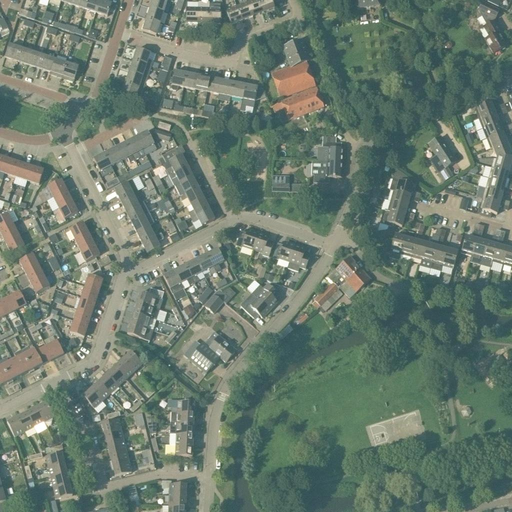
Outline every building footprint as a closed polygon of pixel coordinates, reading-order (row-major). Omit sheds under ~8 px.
[(84,9),(87,0),(74,0),(73,6),(84,9)] [(95,13),(100,0),(98,0),(87,0),(84,9),(95,13)] [(111,4),(100,0),(95,13),(107,17),(110,9),(115,11),(116,6),(111,5),(111,4)] [(152,0),(150,8),(164,13),(167,1),(163,0),(152,0)] [(263,13),(257,0),(254,0),(247,3),(252,18),(263,13)] [(270,0),(257,0),(263,13),(274,9),(270,0)] [(343,0),(344,1),(349,0),(355,0),(357,10),(380,7),(378,0),(343,0)] [(252,18),(247,3),(236,7),(242,22),(252,18)] [(495,19),(495,20),(499,11),(482,3),(478,11),(478,12),(487,26),(483,28),(489,38),(485,40),(493,55),(506,47),(498,33),(499,32),(493,22),(495,19)] [(242,22),(236,7),(225,11),(231,26),(242,22)] [(146,20),(160,24),(164,13),(150,8),(146,20)] [(197,25),(198,9),(186,9),(186,25),(197,25)] [(209,25),(209,9),(198,9),(197,25),(209,25)] [(221,10),(209,9),(209,25),(221,26),(221,10)] [(45,12),(43,19),(49,21),(52,22),(54,15),(45,12)] [(0,23),(4,30),(12,25),(7,17),(0,21),(0,23)] [(18,18),(16,25),(33,30),(35,23),(18,18)] [(146,20),(143,31),(156,36),(160,24),(146,20)] [(66,26),(65,30),(70,31),(68,40),(80,43),(83,29),(66,26)] [(271,74),(280,99),(315,86),(306,62),(308,61),(301,42),(284,48),(291,67),(271,74)] [(17,62),(21,49),(9,45),(5,58),(17,62)] [(17,62),(28,65),(32,53),(21,49),(17,62)] [(133,61),(146,66),(150,54),(137,49),(133,61)] [(32,53),(28,65),(40,69),(44,56),(32,53)] [(50,75),(55,60),(44,56),(40,69),(50,73),(50,75)] [(162,71),(168,73),(172,60),(164,58),(161,68),(163,69),(162,71)] [(62,79),(66,64),(55,60),(50,75),(62,79)] [(129,73),(143,77),(146,66),(133,61),(129,73)] [(66,64),(62,79),(73,83),(78,68),(66,64)] [(184,88),(186,74),(174,72),(171,86),(172,86),(171,89),(172,91),(176,92),(177,91),(178,87),(184,88)] [(125,84),(144,90),(147,79),(142,77),(143,77),(129,73),(125,84)] [(186,74),(184,88),(195,91),(198,77),(186,74)] [(198,77),(195,91),(207,93),(210,79),(198,77)] [(210,79),(207,93),(219,95),(222,81),(210,79)] [(230,103),(231,98),(233,84),(222,81),(219,95),(218,98),(225,100),(225,102),(230,103)] [(125,84),(121,96),(135,100),(140,102),(143,91),(144,90),(125,84)] [(242,100),(245,86),(233,84),(231,98),(242,100)] [(257,88),(245,86),(242,100),(240,112),(244,113),(245,107),(253,109),(257,88)] [(263,90),(257,89),(255,102),(266,98),(263,90)] [(316,90),(281,103),(274,106),(276,113),(284,111),(288,122),(323,108),(316,90)] [(163,108),(173,110),(174,102),(164,100),(163,108)] [(478,120),(495,113),(491,103),(474,110),(478,120)] [(495,113),(478,120),(482,130),(499,123),(495,113)] [(267,116),(263,121),(268,125),(272,119),(267,116)] [(168,126),(163,124),(159,123),(158,128),(169,131),(171,127),(168,126)] [(499,123),(482,130),(486,140),(503,133),(499,123)] [(147,132),(136,138),(143,150),(146,156),(156,150),(154,145),(147,132)] [(490,150),(510,142),(509,142),(507,143),(503,133),(486,140),(490,150)] [(143,150),(136,138),(126,143),(132,156),(143,150)] [(318,149),(317,163),(342,164),(342,163),(342,149),(341,149),(341,144),(335,144),(336,138),(323,138),(322,149),(318,149)] [(440,138),(428,145),(436,156),(429,161),(443,183),(453,177),(447,168),(456,163),(440,138)] [(493,149),(496,159),(511,158),(511,156),(511,154),(511,153),(511,148),(510,142),(490,150),(493,149)] [(132,156),(126,143),(115,149),(121,161),(132,156)] [(104,154),(111,167),(121,161),(115,149),(104,154)] [(163,159),(166,164),(169,162),(172,168),(166,171),(168,176),(187,167),(181,156),(178,157),(174,150),(162,157),(163,159)] [(111,167),(104,154),(93,160),(100,172),(111,167)] [(0,172),(4,174),(9,160),(0,157),(0,172)] [(511,160),(511,158),(496,159),(494,169),(491,168),(491,169),(511,174),(511,171),(511,163),(511,160)] [(16,178),(20,164),(9,160),(4,174),(16,178)] [(138,168),(141,173),(151,167),(149,162),(143,165),(138,168)] [(342,179),(342,164),(325,163),(312,163),(311,177),(314,177),(313,184),(328,185),(328,178),(342,179)] [(27,182),(32,167),(20,164),(16,178),(27,182)] [(27,182),(39,185),(44,171),(32,167),(27,182)] [(175,187),(192,178),(187,167),(168,176),(174,187),(175,187)] [(413,197),(419,199),(420,195),(412,192),(413,186),(410,185),(411,181),(395,169),(392,180),(389,191),(410,197),(413,197)] [(511,174),(491,169),(488,179),(506,184),(508,174),(511,175),(511,174)] [(120,184),(124,182),(130,179),(128,174),(122,177),(117,179),(120,184)] [(180,197),(198,188),(192,178),(175,187),(180,197)] [(120,184),(117,179),(113,181),(106,185),(108,190),(120,184)] [(506,184),(488,179),(485,189),(503,194),(506,184)] [(53,199),(67,192),(61,181),(48,187),(53,199)] [(120,201),(132,195),(137,192),(132,181),(114,190),(120,201)] [(198,188),(180,197),(182,202),(187,199),(191,205),(203,199),(198,188)] [(503,194),(485,189),(482,200),(500,205),(503,194)] [(407,207),(410,197),(389,191),(393,192),(390,202),(407,207)] [(59,209),(72,202),(67,192),(53,199),(59,209)] [(125,212),(138,205),(143,203),(137,192),(132,195),(120,201),(125,212)] [(162,201),(164,205),(170,203),(166,195),(161,198),(162,201)] [(466,210),(469,200),(463,198),(460,208),(466,210)] [(191,219),(195,217),(196,216),(209,210),(203,199),(191,205),(194,211),(189,214),(191,219)] [(500,205),(482,200),(479,211),(497,215),(500,205)] [(78,213),(72,202),(59,209),(64,220),(78,213)] [(387,212),(405,217),(407,207),(390,202),(387,212)] [(131,222),(143,216),(143,215),(147,213),(142,204),(138,206),(138,205),(125,212),(131,222)] [(214,221),(209,210),(196,216),(195,217),(191,219),(194,224),(199,221),(202,227),(214,221)] [(402,228),(405,217),(387,212),(383,211),(380,225),(388,227),(389,226),(395,228),(395,226),(402,228)] [(136,233),(149,227),(154,224),(149,213),(143,216),(131,222),(136,233)] [(0,231),(13,225),(7,214),(0,217),(0,231)] [(185,222),(182,223),(177,226),(180,232),(188,228),(185,222)] [(75,241),(88,234),(83,223),(69,230),(75,241)] [(0,233),(5,243),(18,236),(13,225),(0,231),(0,233)] [(470,263),(476,240),(480,226),(476,225),(472,239),(465,237),(460,255),(471,257),(469,263),(470,263)] [(480,266),(486,243),(480,241),(484,228),(480,226),(476,240),(470,263),(480,266)] [(142,244),(154,237),(149,227),(136,233),(142,244)] [(388,227),(387,231),(386,235),(393,237),(395,229),(388,227)] [(430,270),(441,231),(437,230),(436,235),(433,235),(431,242),(430,245),(426,244),(420,267),(430,270)] [(253,250),(258,235),(248,231),(246,236),(240,234),(236,247),(242,249),(242,247),(253,250)] [(441,273),(447,250),(437,247),(440,237),(444,238),(445,232),(441,231),(430,270),(441,273)] [(80,252),(94,245),(88,234),(75,241),(80,252)] [(161,234),(154,237),(142,244),(147,255),(160,248),(157,243),(164,239),(161,234)] [(253,250),(263,254),(262,256),(269,258),(273,245),(267,243),(269,238),(258,235),(253,250)] [(399,261),(400,259),(405,238),(395,235),(388,258),(399,261)] [(5,243),(11,254),(24,247),(18,236),(5,243)] [(411,259),(416,241),(405,238),(400,259),(400,256),(411,259)] [(420,267),(426,244),(416,241),(411,259),(421,261),(420,267)] [(441,273),(442,267),(453,270),(460,243),(456,242),(454,242),(451,251),(447,250),(441,273)] [(289,263),(295,247),(284,243),(282,249),(276,247),(272,259),(278,261),(279,259),(289,263)] [(492,263),(497,246),(486,243),(480,266),(491,269),(492,263)] [(80,252),(86,263),(95,259),(100,256),(94,245),(80,252)] [(227,245),(222,248),(225,253),(230,250),(227,245)] [(502,266),(507,249),(497,246),(492,263),(502,266)] [(295,247),(289,263),(287,269),(298,272),(299,268),(305,270),(309,258),(303,256),(305,250),(295,247)] [(206,255),(213,268),(216,273),(221,271),(218,265),(224,262),(217,249),(206,255)] [(511,249),(507,249),(502,266),(511,269),(511,249)] [(25,273),(38,266),(33,255),(19,262),(25,273)] [(216,273),(213,268),(206,255),(196,261),(202,273),(208,270),(211,276),(216,273)] [(111,263),(108,257),(97,263),(100,269),(111,263)] [(55,258),(48,261),(54,272),(60,268),(55,258)] [(336,271),(346,282),(360,270),(350,258),(336,271)] [(185,266),(191,279),(194,284),(199,282),(196,276),(202,273),(196,261),(185,266)] [(30,284),(44,277),(38,266),(25,273),(30,284)] [(191,279),(185,266),(174,271),(181,284),(186,281),(189,287),(194,284),(191,279)] [(255,278),(262,281),(266,270),(258,267),(255,278)] [(360,270),(346,282),(351,288),(344,294),(349,300),(370,281),(360,270)] [(183,289),(181,284),(174,271),(163,277),(172,295),(183,289)] [(273,278),(265,275),(263,281),(271,283),(273,278)] [(85,288),(99,292),(103,281),(88,276),(85,288)] [(30,284),(36,295),(49,288),(44,277),(30,284)] [(320,307),(338,289),(333,284),(315,302),(320,307)] [(260,287),(252,295),(270,311),(277,303),(273,299),(277,294),(268,285),(263,290),(260,287)] [(81,299),(95,304),(99,292),(85,288),(81,299)] [(137,304),(153,309),(155,303),(159,304),(161,303),(164,293),(151,289),(148,296),(141,293),(137,304)] [(320,307),(326,312),(343,295),(338,289),(320,307)] [(224,303),(228,298),(220,291),(216,293),(214,295),(224,303)] [(20,292),(8,298),(15,312),(26,306),(20,292)] [(62,304),(64,296),(58,294),(55,303),(62,304)] [(205,301),(201,297),(199,294),(196,298),(198,301),(202,304),(205,301)] [(224,303),(214,295),(214,296),(204,307),(214,315),(224,303)] [(270,311),(252,295),(241,308),(254,320),(258,315),(262,319),(270,311)] [(15,312),(8,298),(0,302),(0,308),(5,317),(15,312)] [(77,311),(92,315),(95,304),(81,299),(77,311)] [(134,314),(156,321),(159,311),(153,309),(137,304),(134,314)] [(195,312),(192,307),(184,311),(187,317),(193,313),(195,312)] [(73,322),(88,327),(92,315),(77,311),(73,322)] [(131,324),(152,332),(156,321),(134,314),(131,324)] [(73,322),(70,334),(84,338),(88,327),(73,322)] [(131,324),(127,335),(149,342),(153,332),(152,332),(131,324)] [(188,360),(205,374),(206,374),(219,358),(226,364),(236,351),(219,337),(216,341),(211,337),(204,345),(202,343),(201,345),(196,341),(183,356),(188,360)] [(46,347),(53,360),(64,355),(57,341),(46,347)] [(69,350),(74,348),(70,341),(65,343),(69,350)] [(46,347),(36,352),(42,366),(53,360),(46,347)] [(21,377),(42,366),(36,352),(34,350),(30,352),(28,348),(14,355),(16,359),(12,361),(18,372),(21,377)] [(123,360),(134,373),(142,365),(131,353),(123,360)] [(485,370),(492,378),(503,369),(505,371),(509,367),(500,355),(492,362),(493,363),(485,370)] [(0,387),(21,377),(18,372),(12,361),(9,363),(7,359),(0,362),(0,387)] [(115,368),(126,380),(134,373),(123,360),(115,368)] [(126,380),(115,368),(107,375),(118,388),(126,380)] [(34,376),(37,382),(43,379),(40,373),(34,376)] [(99,382),(110,395),(118,388),(107,375),(99,382)] [(34,376),(28,380),(31,385),(37,382),(34,376)] [(110,395),(99,382),(91,390),(102,402),(110,395)] [(12,387),(15,393),(21,390),(19,384),(12,387)] [(12,387),(6,390),(9,396),(15,393),(12,387)] [(91,390),(82,397),(94,410),(102,402),(91,390)] [(194,414),(194,408),(194,404),(196,404),(196,403),(186,403),(186,402),(184,402),(184,403),(177,402),(177,409),(171,409),(171,413),(194,414)] [(36,408),(44,423),(54,418),(46,403),(36,408)] [(26,413),(34,428),(44,423),(36,408),(26,413)] [(17,418),(24,433),(34,428),(26,413),(17,418)] [(194,414),(171,413),(170,424),(177,424),(193,425),(194,414)] [(134,416),(137,427),(144,425),(142,415),(134,416)] [(17,418),(7,423),(15,438),(24,433),(17,418)] [(102,424),(105,435),(121,431),(118,420),(102,424)] [(193,425),(177,424),(176,430),(170,430),(170,434),(176,435),(193,436),(193,425)] [(121,431),(105,435),(107,446),(124,442),(121,431)] [(193,436),(176,435),(176,446),(192,447),(193,436)] [(110,456),(126,452),(124,442),(107,446),(110,456)] [(192,447),(176,446),(171,446),(170,457),(175,457),(192,458),(192,447)] [(112,467),(129,463),(126,452),(110,456),(112,467)] [(48,468),(64,464),(62,454),(45,458),(48,468)] [(129,463),(112,467),(115,478),(131,474),(129,463)] [(51,479),(67,475),(64,464),(48,468),(51,479)] [(53,489),(70,485),(67,475),(51,479),(53,489)] [(0,482),(0,504),(6,503),(4,498),(9,497),(5,482),(0,483),(0,482)] [(169,496),(186,497),(186,486),(171,485),(171,482),(162,482),(162,489),(169,490),(169,496)] [(53,489),(56,500),(72,496),(70,485),(53,489)] [(137,496),(135,487),(128,488),(130,498),(137,496)] [(185,508),(186,497),(169,496),(168,507),(185,508)]
